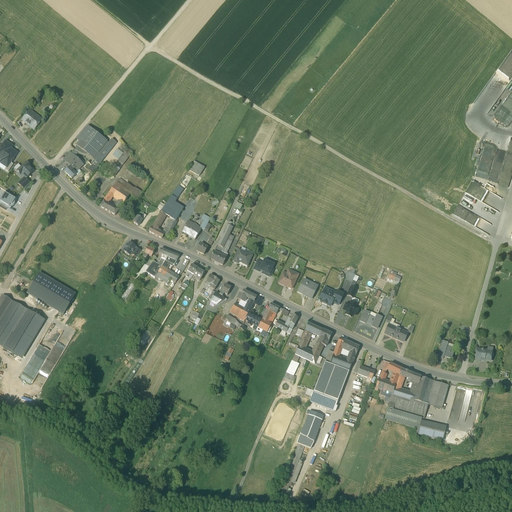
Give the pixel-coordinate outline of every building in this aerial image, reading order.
[(41,120),(30,111),(22,121),(34,130),(41,120)] [(107,142),(87,126),(78,138),(80,140),(78,143),(76,145),(94,159),(107,142)] [(12,146),(5,142),(0,149),(0,159),(2,161),(10,149),(12,146)] [(94,159),(93,159),(100,164),(104,159),(105,158),(113,147),(107,142),(94,159)] [(485,181),(508,187),(511,170),(511,142),(509,142),(502,170),(491,167),(489,174),(482,172),(477,171),(476,175),(485,177),(485,181)] [(2,161),(0,164),(7,168),(10,163),(17,154),(10,149),(2,161)] [(125,152),(112,170),(117,173),(130,155),(125,152)] [(74,157),(70,154),(69,155),(72,158),(67,163),(71,166),(70,167),(73,170),(76,167),(78,169),(82,165),(80,162),(80,161),(78,159),(77,159),(76,159),(74,157)] [(205,167),(194,160),(189,169),(199,176),(205,167)] [(27,163),(26,163),(21,168),(18,170),(26,178),(33,172),(29,168),(29,167),(29,165),(27,163)] [(73,170),(70,167),(64,172),(71,179),(76,174),(75,173),(79,170),(78,169),(76,167),(73,170)] [(24,178),(18,184),(24,189),(30,184),(24,178)] [(119,180),(105,200),(108,202),(109,201),(110,202),(113,198),(119,202),(123,205),(133,191),(129,188),(126,191),(123,189),(126,185),(119,180)] [(175,191),(171,196),(177,200),(180,194),(179,194),(175,191)] [(16,200),(4,193),(0,199),(0,203),(10,210),(12,207),(15,203),(14,203),(16,200)] [(171,196),(167,203),(173,206),(175,203),(177,200),(171,196)] [(108,202),(105,200),(100,208),(115,216),(121,209),(116,206),(114,209),(112,207),(113,205),(110,203),(110,202),(109,201),(108,202)] [(184,208),(175,203),(173,206),(172,208),(178,211),(176,214),(179,216),(181,213),(184,208)] [(165,206),(162,211),(161,213),(161,214),(166,216),(170,219),(175,222),(176,221),(179,216),(176,214),(178,211),(172,208),(170,210),(165,206)] [(161,214),(157,220),(162,222),(166,216),(161,214)] [(137,217),(133,224),(138,227),(142,221),(143,221),(146,217),(145,216),(142,215),(140,219),(137,217)] [(170,219),(164,230),(166,231),(171,234),(176,223),(175,222),(170,219)] [(157,220),(152,229),(151,229),(148,233),(162,240),(164,236),(160,234),(161,233),(158,231),(162,222),(157,220)] [(229,221),(224,232),(229,235),(235,224),(229,221)] [(201,229),(188,222),(182,233),(191,237),(190,239),(195,241),(201,229)] [(224,232),(217,245),(223,248),(223,247),(229,235),(224,232)] [(234,237),(229,235),(223,247),(228,250),(234,237)] [(136,249),(129,244),(127,247),(125,249),(123,252),(130,257),(131,255),(135,250),(136,249)] [(208,247),(200,244),(196,252),(204,256),(208,247)] [(222,251),(216,248),(211,259),(217,262),(222,251)] [(135,250),(131,255),(136,258),(140,252),(136,249),(136,250),(135,250)] [(154,252),(147,249),(143,258),(146,260),(148,257),(151,258),(154,252)] [(252,256),(238,249),(232,261),(238,264),(238,262),(247,266),(252,256)] [(179,258),(161,250),(158,255),(163,256),(167,259),(162,268),(162,269),(165,271),(167,267),(169,268),(169,267),(172,268),(173,266),(174,266),(179,258)] [(222,251),(217,262),(223,265),(227,257),(226,257),(228,254),(226,253),(222,251)] [(162,258),(158,266),(153,262),(152,264),(149,268),(145,274),(155,280),(155,278),(162,269),(162,268),(167,259),(163,256),(162,258)] [(258,260),(254,269),(259,271),(260,270),(263,263),(258,260)] [(274,264),(264,260),(263,263),(260,270),(266,272),(269,274),(272,269),(274,264)] [(197,270),(191,266),(185,277),(187,279),(190,274),(193,276),(197,270)] [(162,269),(155,278),(167,285),(170,282),(175,285),(179,279),(165,271),(162,269)] [(204,274),(197,270),(193,276),(196,278),(195,280),(199,283),(204,274)] [(291,276),(283,272),(279,282),(287,285),(286,286),(292,289),(298,274),(293,272),(291,276)] [(75,295),(39,274),(27,294),(63,315),(75,295)] [(401,278),(390,274),(388,278),(399,282),(401,278)] [(355,275),(350,286),(352,287),(353,286),(354,286),(359,277),(355,275)] [(219,281),(209,276),(205,286),(206,286),(205,288),(208,290),(208,288),(213,291),(214,291),(219,281)] [(318,286),(304,279),(298,292),(303,294),(303,293),(312,298),(318,286)] [(231,287),(225,284),(221,291),(219,295),(222,297),(224,293),(227,294),(231,287)] [(357,289),(351,287),(347,295),(353,298),(357,289)] [(256,296),(244,290),(241,294),(240,293),(238,298),(244,301),(246,298),(249,299),(244,307),(249,310),(254,300),(254,301),(256,296)] [(335,294),(324,290),(320,299),(318,299),(318,301),(318,302),(319,303),(321,302),(330,306),(332,302),(338,305),(344,293),(337,290),(335,294)] [(218,295),(216,294),(211,302),(211,303),(216,306),(223,301),(222,297),(219,295),(218,295)] [(2,296),(0,299),(0,319),(11,301),(2,296)] [(263,299),(257,296),(254,303),(259,305),(263,299)] [(0,319),(0,346),(2,348),(25,309),(11,301),(0,319)] [(357,304),(351,301),(349,304),(346,303),(343,309),(346,311),(345,314),(351,317),(353,313),(356,315),(359,309),(356,307),(357,304)] [(241,306),(235,303),(230,312),(236,315),(241,306)] [(279,307),(271,303),(268,309),(272,311),(272,312),(276,313),(276,314),(279,307)] [(244,307),(241,306),(236,315),(244,319),(249,310),(244,307)] [(2,348),(22,360),(45,321),(25,309),(2,348)] [(272,311),(268,309),(263,319),(267,321),(270,315),(272,312),(272,311)] [(375,318),(369,315),(370,313),(365,311),(360,321),(365,323),(366,322),(372,325),(372,326),(377,329),(382,318),(377,315),(375,318)] [(199,315),(194,312),(187,323),(190,325),(192,326),(199,315)] [(248,313),(245,319),(248,321),(248,323),(251,325),(252,323),(258,326),(262,320),(252,315),(248,313)] [(298,317),(292,314),(290,319),(289,318),(287,321),(286,321),(285,324),(284,325),(288,327),(292,329),(298,317)] [(242,325),(228,316),(225,320),(239,328),(242,325)] [(263,319),(262,319),(262,320),(258,326),(267,331),(271,324),(263,319)] [(285,324),(278,320),(274,326),(285,331),(288,327),(284,325),(285,324)] [(323,329),(308,323),(305,329),(302,337),(302,338),(299,345),(304,348),(308,338),(309,339),(312,333),(320,336),(323,329)] [(398,329),(389,324),(385,333),(394,337),(398,329)] [(332,333),(323,329),(320,336),(317,341),(316,341),(311,351),(312,352),(308,360),(315,363),(316,361),(319,363),(322,357),(319,355),(320,351),(316,349),(318,344),(323,346),(324,344),(326,345),(332,333)] [(408,333),(398,329),(394,337),(404,342),(408,333)] [(53,361),(56,363),(71,336),(62,331),(50,352),(53,353),(52,356),(55,358),(53,361)] [(143,346),(149,338),(144,334),(138,342),(143,346)] [(359,346),(345,340),(344,343),(343,344),(351,348),(348,356),(350,357),(350,356),(354,358),(359,346)] [(334,352),(334,354),(339,356),(343,344),(344,343),(338,341),(334,352)] [(455,348),(442,344),(438,357),(442,359),(443,356),(451,359),(452,355),(453,355),(454,353),(453,353),(455,348)] [(304,348),(299,345),(295,353),(308,360),(312,352),(311,351),(304,348)] [(487,350),(477,349),(475,359),(481,360),(481,359),(491,360),(491,356),(493,355),(493,353),(492,352),(493,347),(488,346),(487,350)] [(334,352),(329,350),(325,361),(330,363),(334,354),(334,352)] [(349,370),(354,358),(350,356),(350,357),(348,356),(347,359),(339,356),(334,354),(330,363),(349,370)] [(357,359),(353,372),(358,373),(360,365),(362,361),(357,359)] [(297,362),(292,360),(286,372),(294,375),(299,363),(297,362)] [(390,363),(383,360),(381,364),(385,367),(382,372),(383,373),(381,375),(381,374),(379,377),(376,387),(380,389),(384,379),(386,374),(385,373),(387,369),(388,368),(390,363)] [(330,363),(325,361),(313,391),(338,400),(349,370),(330,363)] [(402,368),(390,363),(388,368),(387,369),(394,372),(392,378),(396,380),(399,375),(400,374),(402,369),(402,368)] [(375,371),(360,365),(358,373),(367,377),(372,379),(375,371)] [(421,377),(402,369),(400,374),(404,376),(409,378),(408,380),(408,381),(412,382),(413,381),(414,382),(414,383),(412,391),(416,393),(421,377)] [(286,372),(284,376),(294,380),(296,376),(294,375),(286,372)] [(429,379),(421,377),(416,393),(416,394),(424,396),(425,394),(429,379)] [(402,380),(398,378),(391,398),(388,404),(388,405),(388,407),(422,417),(424,418),(428,404),(431,396),(425,394),(424,396),(416,394),(416,393),(412,391),(400,388),(403,381),(402,380)] [(390,381),(384,379),(380,389),(393,393),(396,384),(390,381)] [(436,381),(429,379),(425,394),(431,396),(436,381)] [(448,385),(436,381),(431,396),(428,404),(441,408),(448,385)] [(468,408),(475,410),(479,390),(472,389),(468,408)] [(338,400),(313,391),(310,400),(335,410),(337,405),(336,404),(338,400)] [(422,417),(388,407),(385,417),(419,427),(421,420),(422,417)] [(322,418),(309,413),(300,435),(313,440),(322,418)] [(426,421),(421,420),(419,427),(418,433),(443,439),(446,426),(426,421)] [(313,440),(300,435),(297,443),(310,448),(313,440)] [(304,448),(298,446),(277,498),(283,501),(304,448)]
